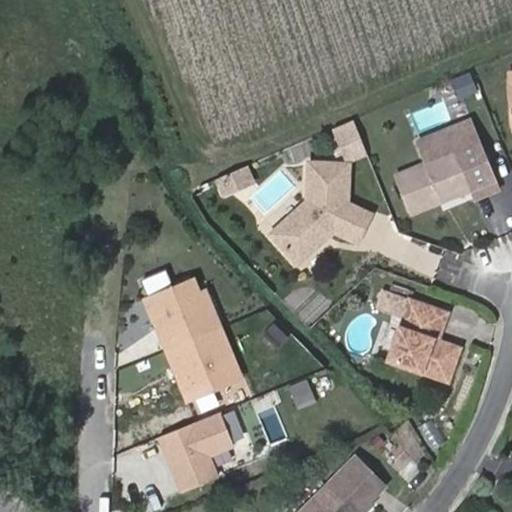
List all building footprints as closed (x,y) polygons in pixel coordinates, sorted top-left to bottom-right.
[(494,132),(479,90),(472,92),(487,134),(494,132)] [(443,102),(413,110),(418,128),(448,120),(443,102)] [(365,134),(358,115),(336,124),(344,143),(365,134)] [(420,142),(429,163),(399,174),(415,212),(473,189),(476,198),(501,188),(482,142),(459,151),(451,129),(420,142)] [(301,260),(328,236),(325,231),(334,224),(339,227),(364,239),(377,213),(350,199),(354,163),(313,159),(310,198),(273,228),(301,260)] [(262,178),(254,160),(221,174),(229,192),(262,178)] [(334,224),(325,231),(328,236),(339,227),(334,224)] [(404,295),(425,303),(428,295),(407,287),(404,295)] [(392,307),(398,309),(404,295),(397,292),(392,307)] [(459,346),(450,343),(445,341),(448,330),(453,331),(458,316),(425,303),(404,295),(398,309),(419,318),(402,363),(449,379),(459,346)] [(445,341),(450,343),(453,331),(448,330),(445,341)] [(389,486),(361,457),(334,483),(360,511),(365,511),(375,503),(373,501),(389,486)] [(360,511),(334,483),(302,511),(360,511)]
